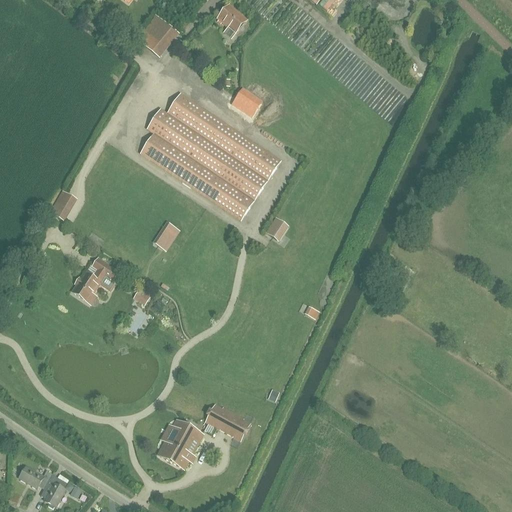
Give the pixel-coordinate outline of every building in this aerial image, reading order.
[(221,26),(222,24),(229,29),(227,32),(233,38),(247,22),(229,7),(218,20),(219,21),(218,23),(221,26)] [(178,35),(163,22),(156,16),(136,40),(159,58),(178,35)] [(430,62),(431,63),(434,58),(433,57),(429,54),(426,60),(430,62)] [(141,156),(184,184),(241,223),(281,163),(181,96),(168,115),(161,111),(147,131),(154,136),(141,156)] [(63,193),(50,214),(61,221),(74,199),(63,193)] [(279,243),(289,228),(276,219),(266,234),(279,243)] [(178,231),(169,226),(156,246),(164,251),(178,231)] [(78,286),(73,294),(91,306),(97,297),(94,295),(99,286),(111,294),(118,283),(114,280),(118,274),(98,261),(95,266),(92,264),(81,282),(82,282),(79,287),(78,286)] [(408,274),(401,269),(386,292),(393,297),(408,274)] [(145,306),(152,296),(142,289),(135,299),(145,306)] [(307,316),(316,321),(320,313),(311,309),(307,316)] [(278,395),(273,393),(270,401),(274,403),(278,395)] [(206,424),(240,442),(249,426),(215,407),(206,424)] [(158,457),(184,471),(189,462),(188,461),(190,457),(191,458),(203,437),(193,432),(191,435),(184,431),(186,428),(177,423),(173,430),(179,434),(172,446),(166,443),(158,457)] [(44,491),(52,476),(47,472),(43,479),(26,469),(19,480),(37,490),(39,488),(44,491)] [(60,476),(58,480),(52,476),(44,491),(40,497),(45,500),(44,503),(49,506),(47,508),(53,511),(54,509),(56,509),(66,491),(64,490),(69,483),(60,476)] [(72,493),(70,496),(75,499),(78,500),(82,493),(82,492),(75,488),(72,493)]
